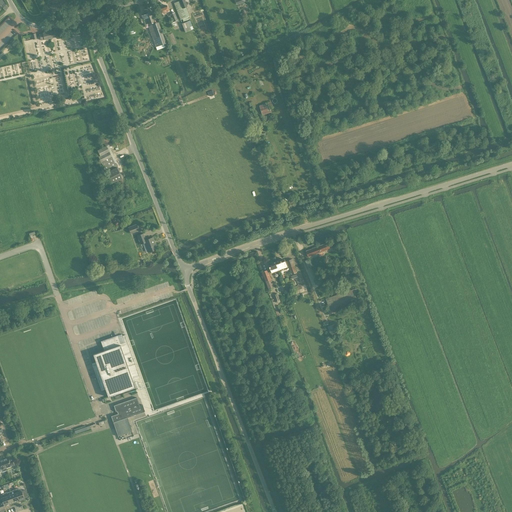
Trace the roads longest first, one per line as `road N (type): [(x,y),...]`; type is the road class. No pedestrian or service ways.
road 1 (unclassified): [(183,270),(511,163)]
road 2 (unclassified): [(183,270),(84,17)]
road 3 (unclassified): [(273,511),(183,270)]
road 4 (unclassified): [(0,257),(38,246),(67,326)]
